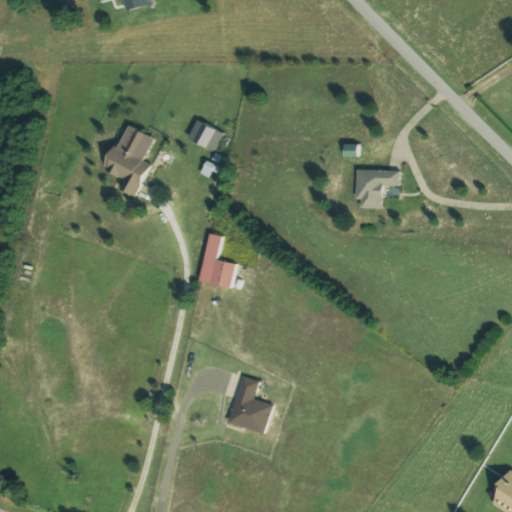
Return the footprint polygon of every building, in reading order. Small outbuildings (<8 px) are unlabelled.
[(129,0),(133,12),(160,5),(158,0),(129,0)] [(194,139),(220,151),(229,132),(203,120),(194,139)] [(126,189),(144,197),(158,165),(150,162),(160,137),(132,125),(114,171),(131,178),(126,189)] [(366,145),(349,144),(349,156),(365,157),(366,145)] [(364,170),(363,200),(368,201),(367,208),(391,209),(391,186),(405,186),(405,171),(364,170)] [(206,282),(238,288),(243,264),(224,261),(228,236),(215,234),(206,282)] [(279,405),(260,400),(265,382),(247,377),(234,424),(271,434),(279,405)] [(511,511),(511,471),(508,468),(490,499),(511,511)]
